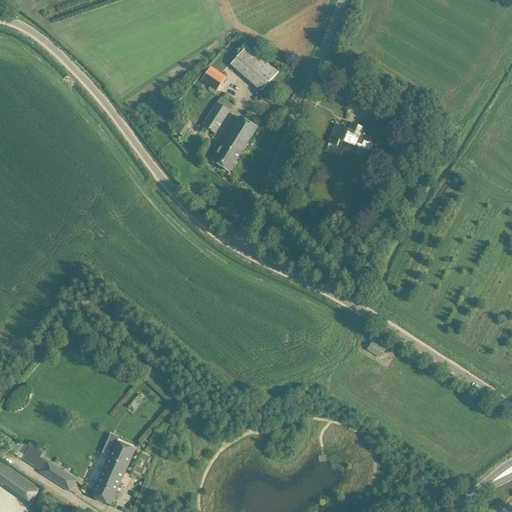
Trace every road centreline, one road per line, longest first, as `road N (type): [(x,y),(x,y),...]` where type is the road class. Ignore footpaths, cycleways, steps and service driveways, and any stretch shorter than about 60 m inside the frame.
road 1 (unclassified): [(240,248),(170,189),(55,49),(0,18)]
road 2 (unclassified): [(511,407),(333,293),(240,248)]
road 3 (unclassified): [(240,248),(342,0)]
